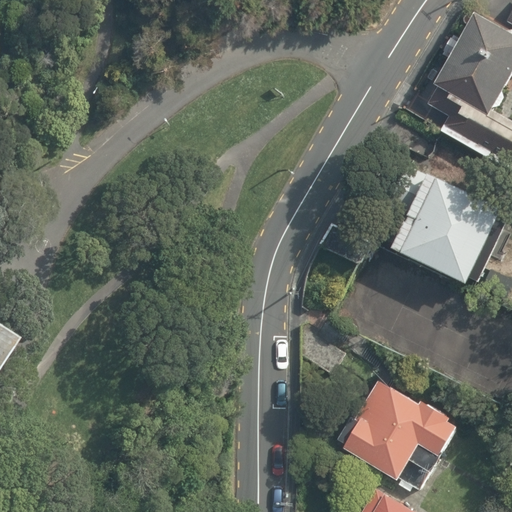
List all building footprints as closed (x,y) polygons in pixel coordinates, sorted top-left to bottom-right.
[(511,63),(511,37),(471,14),(432,80),(484,111),(511,63)] [(497,208),(429,173),(394,244),(465,283),(497,208)] [(0,319),(0,338),(8,325),(0,319)] [(351,447),(348,451),(402,483),(401,486),(413,493),(416,489),(423,492),(433,474),(435,475),(462,430),(453,425),(455,421),(426,404),(424,407),(383,384),(361,422),(357,420),(343,442),(351,447)] [(414,511),(381,492),(368,511),(414,511)]
